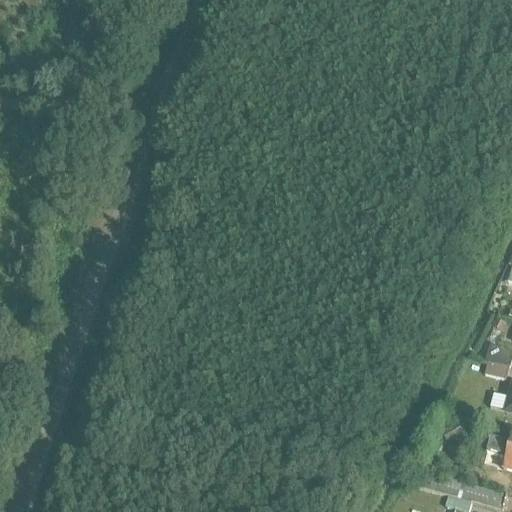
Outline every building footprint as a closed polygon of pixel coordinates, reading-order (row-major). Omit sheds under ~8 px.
[(510,371),(511,363),(511,355),(491,349),(486,365),(489,366),(509,373),(510,371)] [(509,373),(489,366),(485,377),(506,384),(509,373)] [(511,417),(511,387),(503,415),(511,417)] [(446,445),(472,430),(467,423),(442,438),(446,445)] [(511,443),(508,454),(504,453),(505,447),(491,443),(484,467),(511,474),(511,443)] [(472,507),(490,511),(504,511),(507,499),(414,473),(409,489),(448,500),(472,507)] [(470,511),(472,507),(448,500),(445,511),(448,511),(470,511)]
